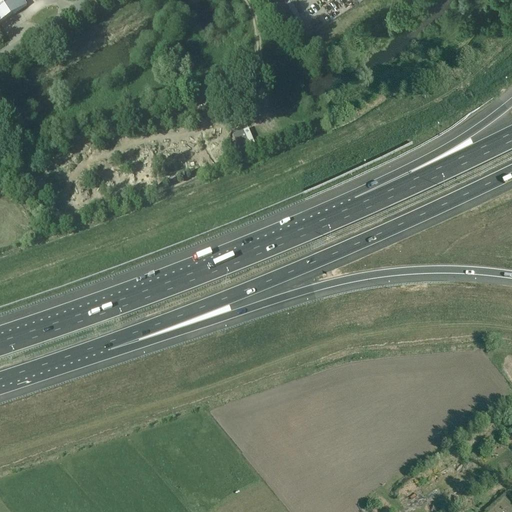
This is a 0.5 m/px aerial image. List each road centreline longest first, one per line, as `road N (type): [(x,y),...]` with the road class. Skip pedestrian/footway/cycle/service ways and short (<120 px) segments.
road 1 (motorway): [(108,342),(263,283),(511,171)]
road 2 (motorway): [(108,342),(373,275),(511,275)]
road 3 (motorway): [(361,206),(0,345)]
road 4 (motorway): [(511,101),(361,206)]
road 5 (motorway): [(511,136),(361,206)]
